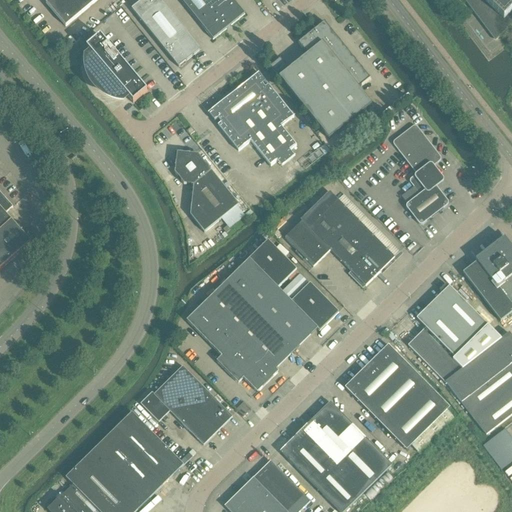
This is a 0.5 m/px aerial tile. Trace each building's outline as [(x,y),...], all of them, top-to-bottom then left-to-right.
[(50,0),(46,4),(66,28),(98,0),(50,0)] [(200,51),(159,0),(143,0),(131,10),(178,68),(200,51)] [(180,0),(200,25),(231,0),(180,0)] [(232,0),(231,0),(200,25),(213,41),(245,15),(232,0)] [(511,0),(464,0),(495,40),(511,22),(511,0)] [(324,23),(315,30),(298,44),(307,56),(289,70),(280,58),(270,67),(329,140),(372,106),(358,89),(370,80),(331,31),(324,23)] [(93,56),(88,60),(88,62),(88,65),(88,67),(89,70),(89,72),(90,74),(91,77),(92,79),(93,81),(94,83),(95,85),(97,87),(99,89),(101,91),(102,93),(104,94),(106,95),(109,97),(111,98),(113,98),(115,99),(118,100),(120,100),(122,100),(127,97),(133,104),(147,93),(114,53),(116,52),(110,46),(109,47),(100,37),(86,49),(93,56)] [(271,167),(277,162),(282,168),(295,158),(290,152),(296,147),(281,128),(294,118),(268,86),(265,89),(262,85),(265,82),(258,74),(245,84),(208,114),(214,123),(218,120),(221,124),(218,127),(238,152),(251,142),(271,167)] [(443,179),(433,167),(440,162),(440,161),(441,160),(441,159),(440,158),(417,128),(416,128),(416,127),(415,127),(414,127),(413,127),(394,142),(393,143),(393,144),(393,145),(394,146),(416,175),(411,179),(410,180),(410,181),(410,182),(410,183),(410,184),(419,196),(407,205),(407,206),(406,206),(406,207),(406,208),(406,209),(407,210),(418,225),(419,225),(419,226),(420,226),(421,226),(422,226),(423,225),(447,207),(447,206),(448,206),(448,205),(448,204),(448,203),(447,202),(436,188),(442,183),(443,183),(443,182),(443,181),(443,180),(443,179)] [(175,163),(174,174),(184,185),(193,186),(190,216),(204,234),(239,206),(198,155),(187,154),(177,153),(175,163)] [(0,269),(31,243),(5,214),(13,208),(0,193),(0,269)] [(302,223),(285,239),(313,268),(330,252),(365,287),(400,253),(344,196),(338,202),(330,193),(301,221),(302,223)] [(463,274),(449,288),(501,340),(509,334),(500,323),(511,313),(511,249),(504,239),(475,261),(477,263),(463,274)] [(222,357),(216,363),(238,384),(243,379),(257,394),(278,373),(276,371),(317,330),(319,333),(338,314),(310,285),(291,303),(278,289),(296,271),(268,242),(186,322),(222,357)] [(425,309),(426,310),(416,320),(455,359),(453,361),(423,331),(408,347),(445,384),(486,436),(511,416),(511,338),(509,334),(501,340),(449,288),(427,309),(426,308),(425,309)] [(345,389),(402,447),(407,452),(411,447),(419,455),(454,420),(447,412),(450,409),(388,346),(345,389)] [(170,413),(203,447),(232,418),(183,368),(154,396),(152,394),(140,405),(159,424),(163,420),(164,421),(167,418),(166,417),(170,413)] [(235,411),(242,418),(250,410),(243,403),(235,411)] [(392,466),(330,403),(280,453),(337,511),(345,511),(363,495),(370,503),(393,480),(386,472),(392,466)] [(137,511),(184,466),(132,413),(66,479),(73,486),(64,494),(60,490),(57,494),(60,498),(47,511),(48,511),(137,511)] [(511,437),(505,429),(484,446),(503,470),(511,462),(511,437)] [(300,511),(310,503),(270,462),(259,474),(225,508),(228,511),(300,511)]
